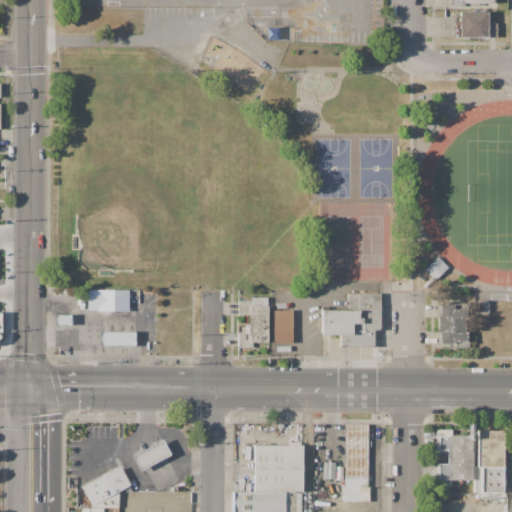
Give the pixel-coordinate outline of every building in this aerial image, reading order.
[(246,0),(270,0),(270,20),(246,19),(246,0)] [(271,0),(294,0),(294,20),(271,20),(271,0)] [(342,0),(372,0),(372,19),(342,19),(342,0)] [(459,11),(486,11),(486,37),(459,37),(459,11)] [(443,16),(455,16),(455,37),(444,37),(443,16)] [(342,20),(372,20),(373,43),(342,43),(342,20)] [(437,257),(447,267),(434,280),(424,270),(437,257)] [(87,290),(128,290),(128,311),(87,311),(87,290)] [(380,294),(380,330),(374,330),(374,346),(339,347),(339,335),(321,335),(320,311),(348,310),(348,294),(380,294)] [(267,306),(267,342),(252,342),(252,347),(237,347),(237,333),(248,333),(248,316),(238,316),(238,301),(259,301),(259,306),(267,306)] [(478,301),(489,301),(489,314),(478,314),(478,301)] [(439,305),(453,305),(453,309),(466,309),(466,342),(440,343),(439,333),(437,333),(437,316),(439,316),(439,305)] [(271,310),(292,310),(292,343),(271,343),(271,310)] [(55,315),(70,315),(70,325),(55,325),(55,315)] [(100,332),(134,332),(134,345),(100,345),(100,332)] [(344,424),(367,424),(366,477),(369,477),(369,502),(342,501),(342,487),(343,487),(344,424)] [(436,430),(451,430),(450,435),(467,435),(471,440),(471,480),(447,479),(447,486),(435,486),(435,463),(447,463),(447,451),(436,451),(436,430)] [(502,431),(502,467),(504,467),(504,493),(473,493),(473,466),(476,466),(476,431),(502,431)] [(132,456),(162,440),(170,455),(140,471),(132,456)] [(253,445),(302,445),(302,492),(301,492),(284,492),(253,492),(253,445)] [(118,511),(118,508),(91,509),(82,488),(100,477),(120,466),(133,492),(190,492),(190,511),(118,511)] [(232,511),(232,492),(253,492),(284,492),(284,511),(232,511)] [(284,492),(284,511),(301,511),(301,492),(284,492)]
